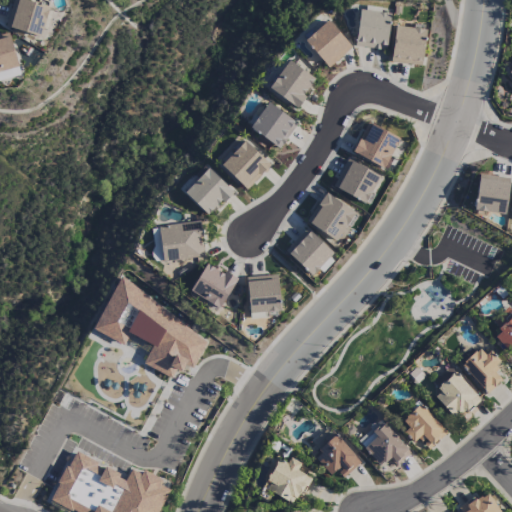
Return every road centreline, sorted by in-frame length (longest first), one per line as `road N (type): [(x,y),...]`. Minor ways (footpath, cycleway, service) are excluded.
road 1 (tertiary): [(201,511),(249,420),(418,212),(466,106),(485,0)]
road 2 (residential): [(253,236),(317,165),(342,112),(365,96),(457,128)]
road 3 (residential): [(369,511),(423,492),(511,419)]
